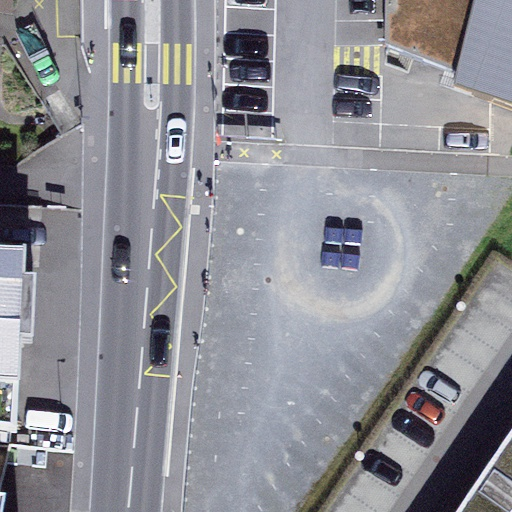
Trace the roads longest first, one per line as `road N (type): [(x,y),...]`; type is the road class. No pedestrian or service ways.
road 1 (primary): [(149,68),(125,511)]
road 2 (residential): [(38,0),(43,32),(99,112),(149,68)]
road 3 (unknown): [(426,511),(511,388)]
